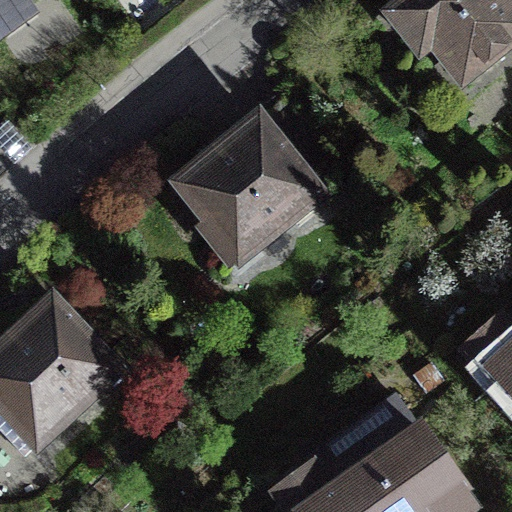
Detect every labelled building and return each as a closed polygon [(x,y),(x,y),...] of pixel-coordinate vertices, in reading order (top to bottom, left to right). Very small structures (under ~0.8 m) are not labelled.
[(0,0),(0,9),(13,0),(0,0)] [(463,79),(511,40),(511,1),(511,0),(406,0),(390,13),(421,51),(433,41),(463,79)] [(319,194),(258,118),(218,151),(178,183),(210,222),(217,216),(230,232),(216,244),(232,264),(319,194)] [(105,357),(52,300),(0,348),(0,404),(5,410),(0,413),(0,429),(24,456),(117,369),(105,357)] [(511,331),(502,321),(466,352),(507,399),(511,394),(511,331)] [(278,494),(291,511),(429,511),(432,510),(433,511),(465,511),(473,507),(418,430),(332,491),(315,467),(278,494)]
